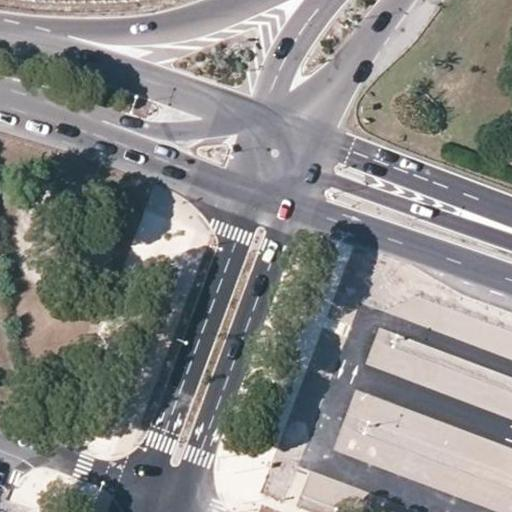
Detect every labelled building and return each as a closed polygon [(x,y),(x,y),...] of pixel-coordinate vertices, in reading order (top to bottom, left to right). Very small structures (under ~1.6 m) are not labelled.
[(438,331),(440,296),(426,295),(424,330),(438,331)] [(509,361),(511,350),(511,339),(466,326),(472,307),(456,302),(445,342),(509,361)] [(511,315),(479,307),(475,322),(511,331),(511,315)] [(142,362),(138,371),(145,375),(149,367),(142,362)] [(447,424),(439,441),(457,450),(466,433),(447,424)] [(511,486),(511,461),(487,451),(478,472),(511,486)]
